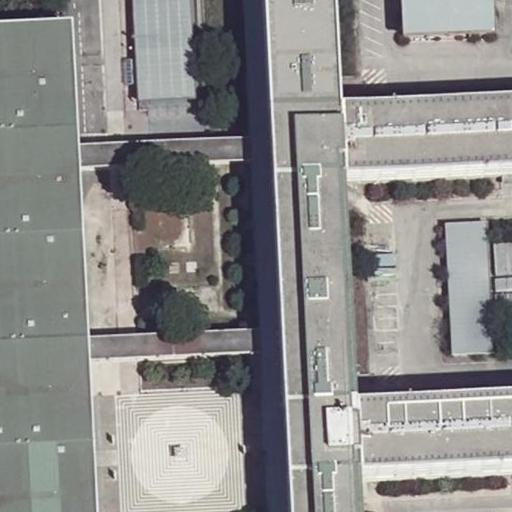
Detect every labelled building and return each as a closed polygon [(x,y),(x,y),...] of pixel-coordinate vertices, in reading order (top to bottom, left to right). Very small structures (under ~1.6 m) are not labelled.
[(126,0),(130,63),(187,60),(183,0),(126,0)] [(242,0),(249,141),(250,163),(259,334),(260,356),(268,511),(286,511),(285,476),(282,420),(270,183),(267,119),(261,0),(242,0)] [(332,0),(261,0),(267,119),(270,183),(282,420),(285,476),(286,511),(358,511),(357,482),(353,411),(342,183),(338,113),(332,0)] [(487,0),(400,0),(402,40),(489,35),(487,1),(487,0)] [(75,161),(75,150),(70,29),(0,32),(0,511),(93,511),(92,460),(87,364),(86,352),(86,343),(76,172),(75,161)] [(192,107),(190,61),(187,60),(130,63),(127,64),(130,110),(192,107)] [(511,104),(338,113),(342,183),(511,175),(511,104)] [(249,141),(75,150),(75,161),(76,172),(250,163),(249,141)] [(451,355),(488,352),(482,228),(443,230),(451,355)] [(260,356),(259,334),(86,343),(86,352),(87,364),(260,356)] [(357,482),(511,473),(511,402),(353,411),(357,482)]
